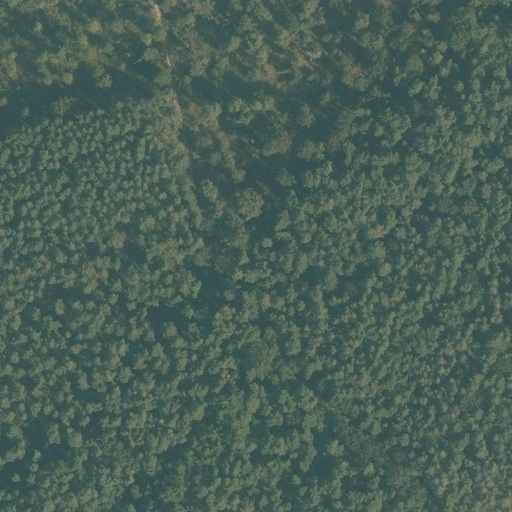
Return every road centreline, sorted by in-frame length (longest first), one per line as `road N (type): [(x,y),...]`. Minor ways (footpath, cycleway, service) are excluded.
road 1 (track): [(217,304),(151,0)]
road 2 (track): [(436,511),(217,304)]
road 3 (track): [(25,511),(217,304)]
